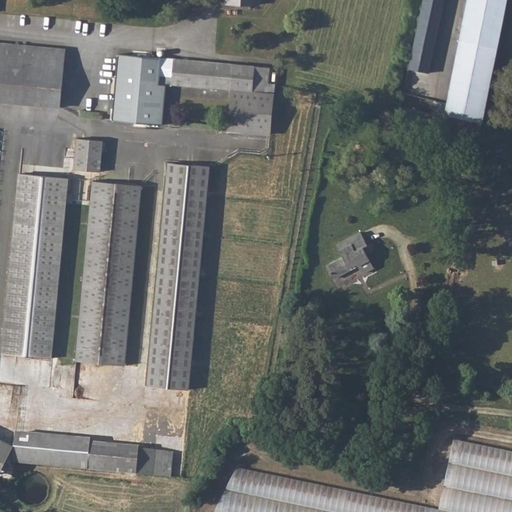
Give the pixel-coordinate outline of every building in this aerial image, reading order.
[(433,68),(446,0),(423,0),(413,58),(424,60),(423,67),(433,68)] [(481,124),(507,0),(472,0),(462,47),(452,45),(438,117),(481,124)] [(0,44),(0,102),(60,108),(65,51),(0,44)] [(268,75),(269,65),(162,56),(160,76),(174,77),(173,85),(232,90),(228,129),(270,133),(275,75),(268,75)] [(102,139),(77,137),(74,168),(99,170),(102,139)] [(20,351),(34,352),(51,148),(35,147),(20,351)] [(188,388),(209,167),(170,163),(148,384),(188,388)] [(126,361),(141,184),(93,180),(78,357),(126,361)] [(360,234),(337,246),(342,257),(327,266),(332,278),(358,266),(361,273),(372,268),(363,248),(365,246),(360,234)] [(139,447),(91,443),(91,439),(16,432),(13,462),(170,477),(172,452),(139,449),(139,447)] [(0,476),(14,449),(0,442),(0,476)] [(511,511),(511,454),(455,444),(440,510),(238,468),(215,511),(511,511)]
